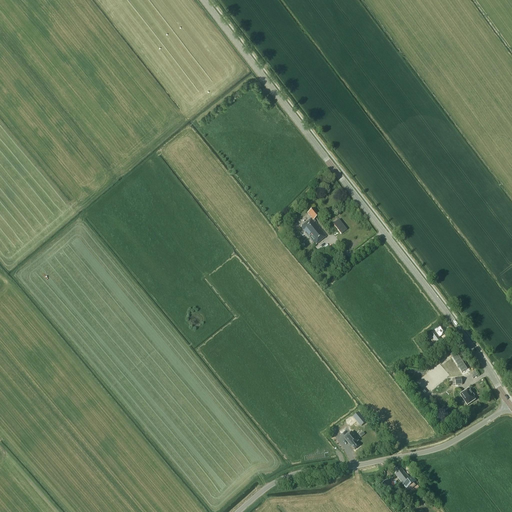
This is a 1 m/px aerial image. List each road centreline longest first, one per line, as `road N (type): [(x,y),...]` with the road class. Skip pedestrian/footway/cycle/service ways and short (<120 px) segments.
road 1 (secondary): [(510,405),(202,0)]
road 2 (unclassified): [(239,511),(286,476),(447,445),(510,405)]
